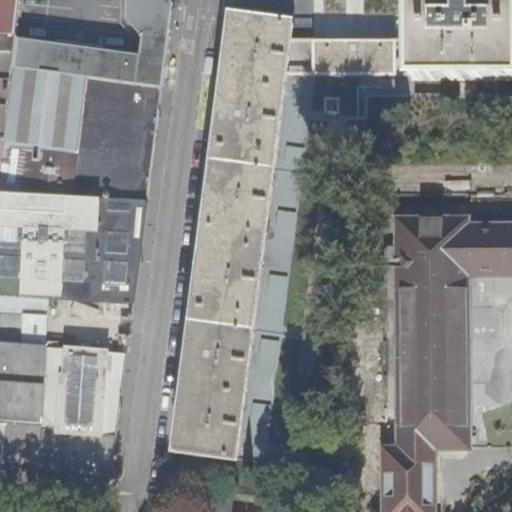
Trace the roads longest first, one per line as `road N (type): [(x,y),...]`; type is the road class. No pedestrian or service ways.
road 1 (residential): [(136,511),(205,0)]
road 2 (residential): [(136,511),(0,500)]
